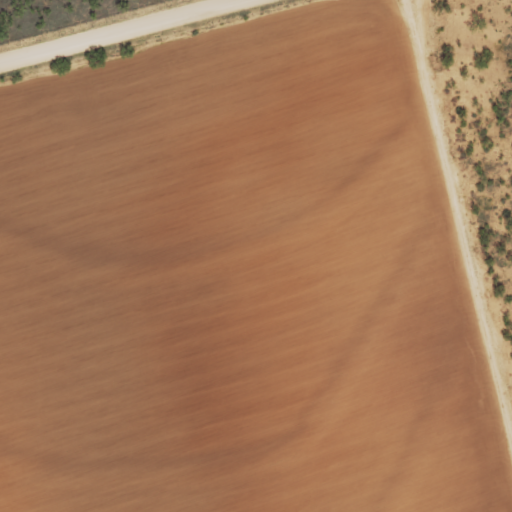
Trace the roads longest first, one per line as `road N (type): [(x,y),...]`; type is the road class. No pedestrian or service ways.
road 1 (track): [(511,497),(397,0)]
road 2 (residential): [(0,100),(393,0)]
